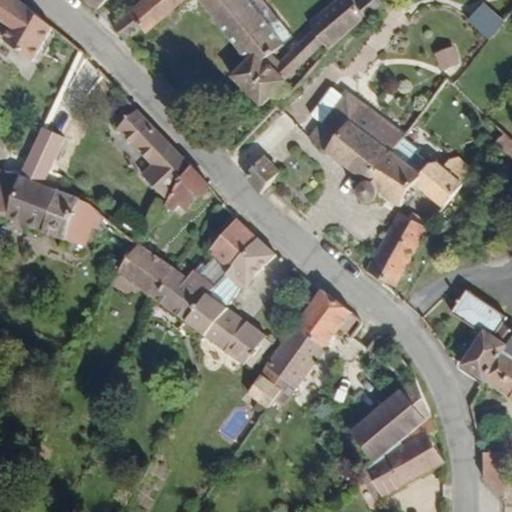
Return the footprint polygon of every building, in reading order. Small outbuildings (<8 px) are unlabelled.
[(0,0),(0,24),(13,35),(33,15),(14,0),(0,0)] [(84,0),(101,17),(119,0),(84,0)] [(160,0),(152,7),(172,27),(200,2),(198,0),(160,0)] [(298,59),(297,54),(248,0),(198,0),(200,2),(257,66),(240,81),(271,115),(300,85),(298,59)] [(375,19),(380,14),(373,6),(366,0),(348,0),(320,29),(323,33),(335,49),(340,55),(375,19)] [(380,14),(389,5),(384,0),(378,0),(373,6),(380,14)] [(470,18),(491,38),(503,24),(483,5),(470,18)] [(155,42),(172,27),(152,7),(117,36),(132,51),(148,35),(155,42)] [(13,35),(27,46),(45,24),(33,15),(13,35)] [(335,49),(323,33),(298,59),(300,85),(335,49)] [(447,69),(458,64),(452,52),(441,56),(447,69)] [(372,180),(376,184),(409,138),(387,122),(351,94),(349,97),(337,88),(315,116),(326,125),(315,140),(372,180)] [(150,182),(175,207),(199,175),(144,117),(123,136),(159,174),(150,182)] [(225,141),(236,152),(257,130),(245,120),(225,141)] [(431,189),(455,208),(480,175),(457,157),(449,168),(437,159),(444,151),(429,139),(433,135),(418,125),(409,138),(376,184),(370,193),(368,196),(378,205),(385,205),(390,204),(397,197),(415,211),(431,189)] [(511,154),(511,137),(510,136),(503,146),(511,154)] [(280,189),(293,177),(272,160),(260,174),(254,179),(272,197),(280,189)] [(30,183),(63,197),(70,181),(37,167),(30,183)] [(0,192),(0,220),(9,225),(29,184),(8,175),(0,192)] [(192,212),(198,217),(217,194),(199,175),(175,207),(172,211),(185,221),(192,212)] [(9,225),(47,241),(63,197),(30,183),(29,184),(9,225)] [(93,234),(99,236),(107,216),(63,197),(47,241),(67,249),(70,243),(87,249),(93,234)] [(114,223),(134,232),(140,218),(121,209),(114,223)] [(377,274),(407,293),(439,229),(414,216),(377,274)] [(161,302),(190,324),(262,243),(244,223),(217,251),(224,259),(212,272),(207,267),(199,277),(198,276),(193,282),(182,274),(161,302)] [(145,247),(156,255),(165,243),(154,235),(145,247)] [(84,256),(87,249),(70,243),(67,249),(84,256)] [(274,354),(262,344),(267,337),(230,310),(246,292),(252,296),(281,263),(262,243),(190,324),(244,365),(247,361),(252,366),(254,364),(260,370),(274,354)] [(161,302),(182,274),(156,255),(145,247),(138,258),(123,276),(122,275),(117,287),(115,290),(129,299),(140,285),(161,302)] [(511,315),(478,292),(464,311),(496,335),(476,367),(500,384),(511,367),(511,315)] [(284,377),(299,390),(358,320),(330,299),(273,368),(284,377)] [(0,399),(1,400),(9,369),(0,366),(0,399)] [(511,392),(511,367),(500,384),(511,392)] [(269,411),(280,395),(272,389),(284,377),(273,368),(259,384),(249,395),(269,411)] [(236,384),(249,395),(259,384),(255,381),(245,374),(236,384)] [(383,466),(430,438),(443,431),(424,384),(360,433),(383,466)] [(389,482),(397,496),(449,465),(430,438),(383,466),(369,474),(377,487),(378,488),(389,482)] [(491,488),(511,499),(511,462),(511,457),(490,458),(491,488)]
